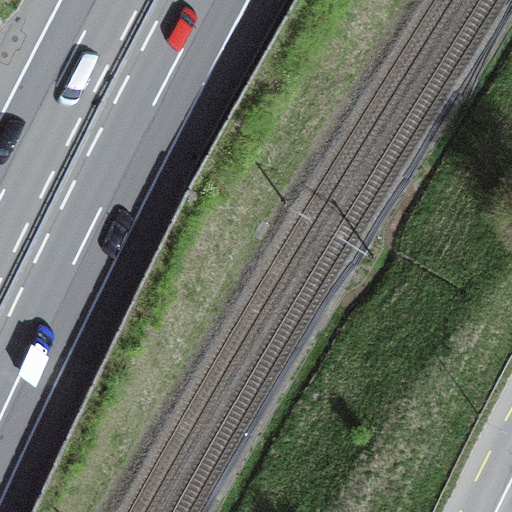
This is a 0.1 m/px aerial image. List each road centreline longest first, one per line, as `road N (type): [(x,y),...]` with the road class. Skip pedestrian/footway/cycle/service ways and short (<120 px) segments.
road 1 (motorway): [(0,417),(208,0)]
road 2 (motorway): [(101,0),(0,197)]
